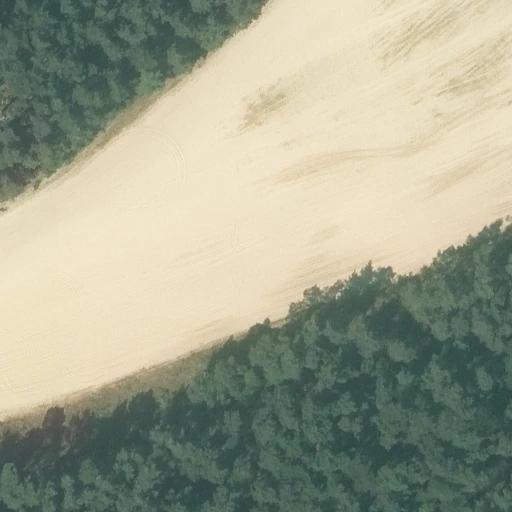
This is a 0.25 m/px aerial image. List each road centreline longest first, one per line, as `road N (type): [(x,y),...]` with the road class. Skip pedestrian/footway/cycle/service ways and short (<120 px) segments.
road 1 (track): [(511,16),(0,298)]
road 2 (track): [(382,0),(200,189)]
